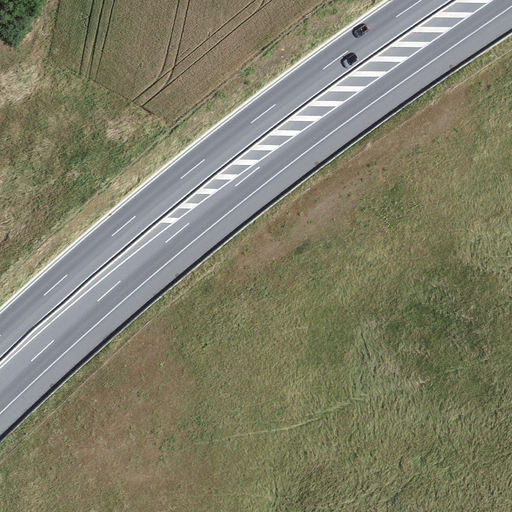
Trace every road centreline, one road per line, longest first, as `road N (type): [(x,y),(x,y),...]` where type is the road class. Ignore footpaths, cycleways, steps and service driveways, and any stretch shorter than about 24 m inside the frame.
road 1 (trunk): [(0,391),(229,197),(507,0)]
road 2 (trunk): [(421,0),(204,160),(0,335)]
